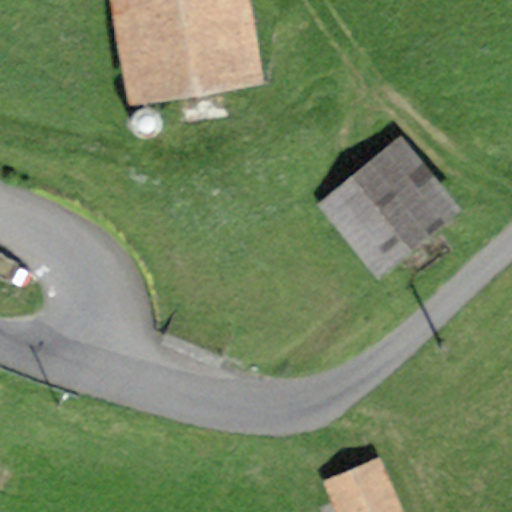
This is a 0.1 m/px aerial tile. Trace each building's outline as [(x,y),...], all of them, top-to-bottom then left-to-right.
[(288,68),(275,0),(135,0),(152,92),(288,68)] [(163,125),(173,128),(183,123),(188,113),(185,103),(176,96),(165,97),(158,105),(156,116),(163,125)] [(480,199),(421,127),(336,197),(395,268),(480,199)] [(176,307),(162,345),(220,367),(235,328),(176,307)] [(423,511),(395,449),(337,476),(354,511),(423,511)]
